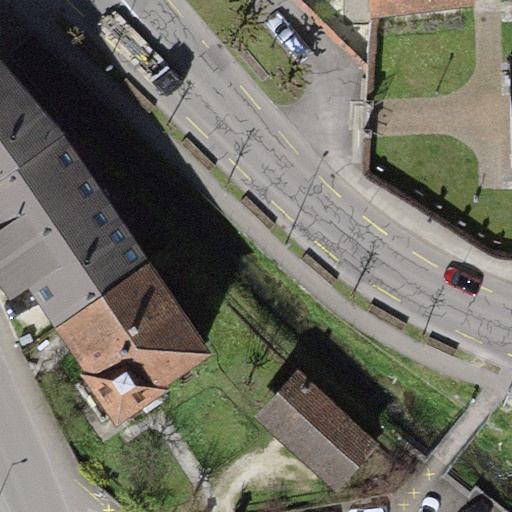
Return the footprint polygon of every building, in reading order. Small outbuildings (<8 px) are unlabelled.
[(472,0),(367,0),(368,15),(473,3),(472,0)] [(0,177),(60,137),(0,68),(0,177)] [(0,236),(58,325),(146,268),(60,137),(0,177),(0,236)] [(146,268),(58,325),(91,372),(88,374),(89,377),(79,384),(104,420),(122,407),(123,410),(156,386),(154,383),(201,349),(146,268)] [(296,378),(259,416),(331,485),(368,447),(296,378)]
